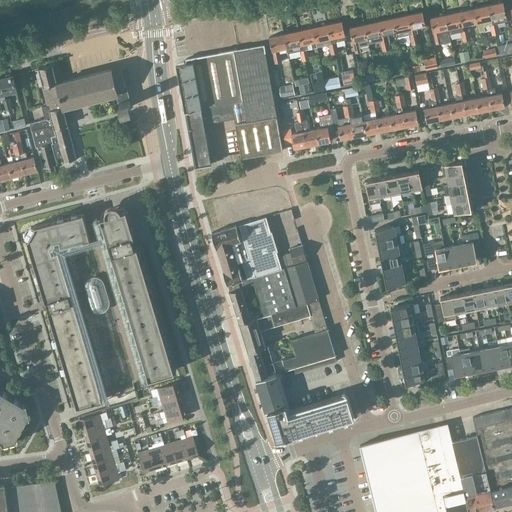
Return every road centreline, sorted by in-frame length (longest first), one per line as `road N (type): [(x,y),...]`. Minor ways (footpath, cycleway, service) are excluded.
road 1 (residential): [(395,419),(344,167),(350,158),(491,131)]
road 2 (residential): [(63,457),(0,245)]
road 3 (unclassified): [(367,425),(311,237),(313,218)]
road 4 (tertiary): [(237,403),(177,200)]
road 5 (residential): [(0,206),(170,162)]
road 6 (tertiary): [(170,162),(152,18)]
road 7 (residential): [(494,270),(471,155),(495,151)]
road 8 (unclassified): [(395,419),(511,391)]
